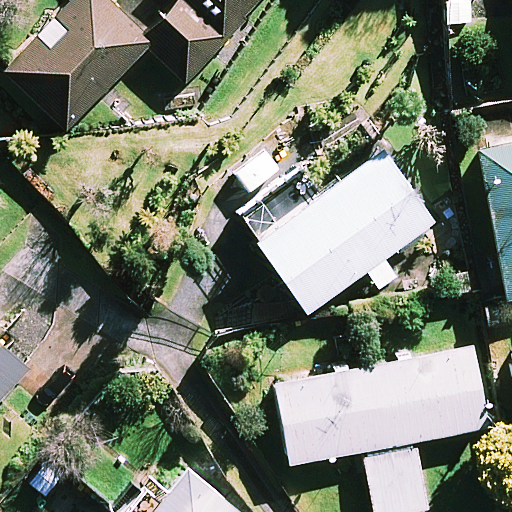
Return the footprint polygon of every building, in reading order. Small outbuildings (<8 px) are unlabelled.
[(144,47),(181,81),(219,41),(230,52),(244,36),(233,26),(257,0),(176,0),(143,36),(106,0),(71,0),(2,71),(62,130),(144,47)] [(511,141),(475,148),(503,298),(511,296),(511,141)] [(430,222),(380,149),(311,197),(305,187),(244,229),(302,312),(364,269),(376,287),(393,276),(380,257),(430,222)] [(274,384),(278,409),(250,414),(257,454),(286,448),(289,463),(360,449),(371,511),(397,511),(424,507),(411,440),(484,426),(469,347),(274,384)] [(0,396),(23,372),(0,349),(0,396)] [(238,511),(186,467),(153,506),(140,494),(125,511),(238,511)]
